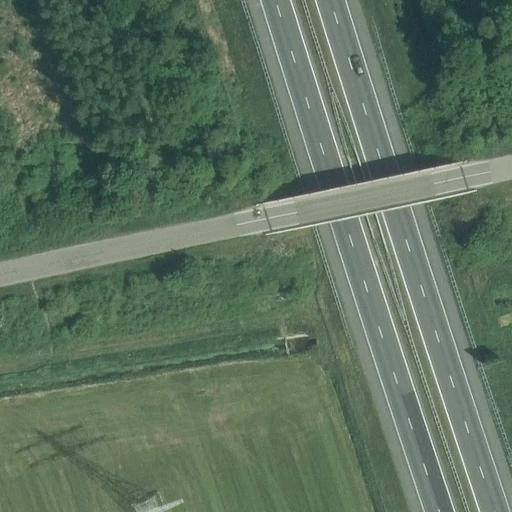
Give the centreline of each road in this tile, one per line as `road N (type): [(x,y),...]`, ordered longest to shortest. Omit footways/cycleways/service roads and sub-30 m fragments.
road 1 (motorway): [(498,511),(335,0)]
road 2 (motorway): [(278,0),(440,511)]
road 3 (unclassified): [(0,276),(511,166)]
road 4 (track): [(423,0),(447,42),(479,64),(511,55)]
